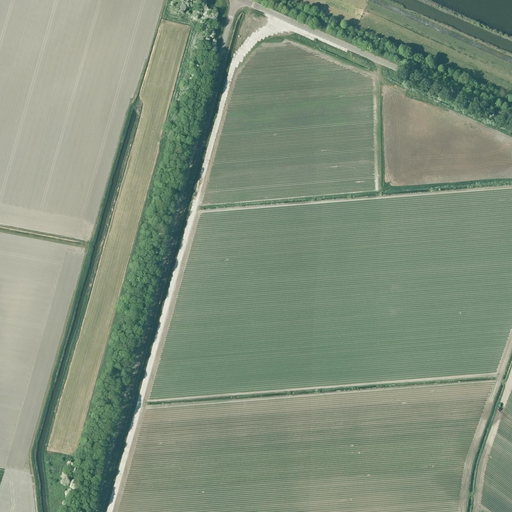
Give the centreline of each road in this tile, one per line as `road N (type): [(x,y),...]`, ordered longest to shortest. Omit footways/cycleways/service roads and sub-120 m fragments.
road 1 (unclassified): [(93,511),(236,0)]
road 2 (unclassified): [(511,119),(240,0)]
